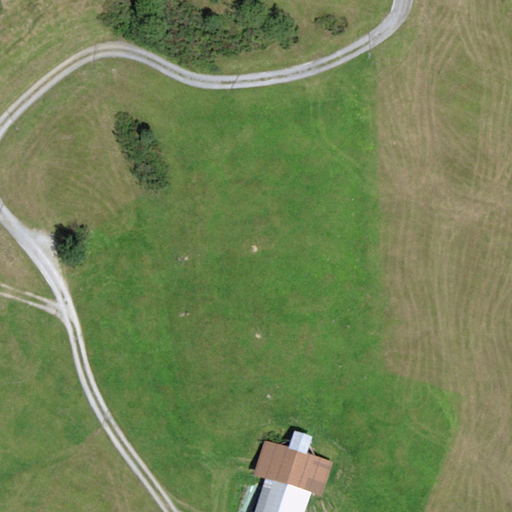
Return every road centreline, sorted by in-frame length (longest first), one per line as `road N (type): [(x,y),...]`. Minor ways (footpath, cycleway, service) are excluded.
road 1 (track): [(0,129),(80,58),(108,48),(135,47),(184,72),(242,80),(357,50),(391,29),(405,0)]
road 2 (track): [(174,511),(97,398),(52,266),(0,206)]
